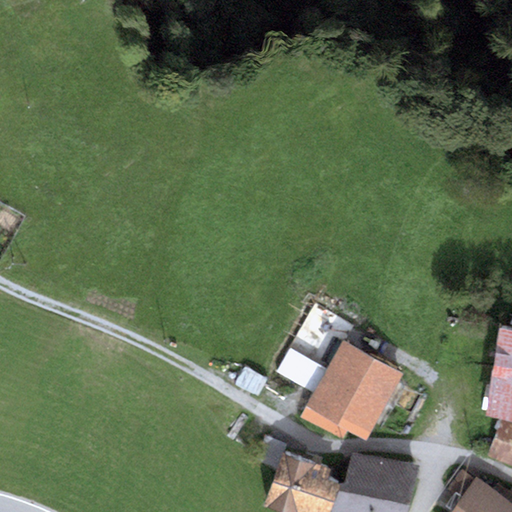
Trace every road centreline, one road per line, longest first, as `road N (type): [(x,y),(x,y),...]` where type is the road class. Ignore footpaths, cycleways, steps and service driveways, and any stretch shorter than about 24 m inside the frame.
road 1 (track): [(0,285),(176,363),(304,438)]
road 2 (residential): [(304,438),(438,453)]
